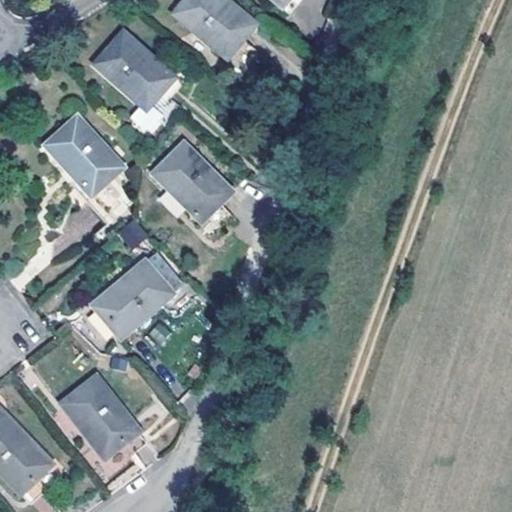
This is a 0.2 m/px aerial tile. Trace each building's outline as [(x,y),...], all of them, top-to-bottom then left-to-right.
[(248,25),(218,0),(181,0),(169,15),(221,57),(248,25)] [(288,0),(265,0),(278,12),(288,0)] [(288,0),(278,12),(285,18),(300,0),(288,0)] [(170,78),(115,29),(87,62),(140,111),(170,78)] [(130,183),(73,117),(41,144),(75,183),(70,189),(102,225),(95,231),(102,238),(127,216),(112,200),(130,183)] [(227,194),(181,145),(150,175),(195,224),(227,194)] [(124,248),(143,231),(131,219),(112,234),(124,248)] [(168,293),(142,261),(90,306),(116,337),(168,293)] [(133,429),(91,376),(58,402),(100,456),(133,429)] [(47,461),(0,413),(0,474),(17,491),(47,461)] [(133,429),(100,456),(107,465),(139,439),(133,429)] [(47,461),(17,491),(24,498),(53,468),(47,461)]
